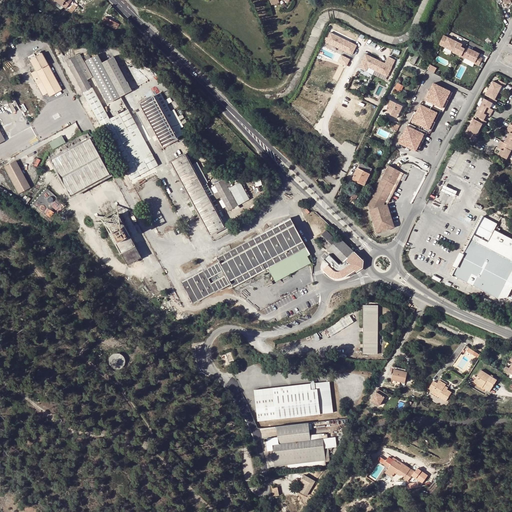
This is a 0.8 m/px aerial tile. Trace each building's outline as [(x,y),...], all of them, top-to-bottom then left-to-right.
[(54,0),(65,8),(71,0),(54,0)] [(116,29),(118,24),(105,16),(102,22),(116,29)] [(358,48),(333,35),(328,45),(353,57),(358,48)] [(462,54),(466,47),(457,43),(458,40),(448,35),(444,44),(454,49),(454,50),(462,54)] [(478,50),(467,45),(466,47),(462,55),(466,56),(476,61),(480,63),(484,56),(479,54),(477,53),(478,50)] [(40,52),(28,58),(35,71),(47,93),(49,97),(61,90),(40,52)] [(132,89),(114,55),(102,61),(97,52),(85,60),(108,103),(132,89)] [(414,64),(416,60),(418,57),(419,55),(415,53),(413,59),(412,59),(410,63),(414,64)] [(87,79),(92,76),(80,54),(66,61),(131,179),(158,165),(128,109),(110,119),(97,96),(96,97),(91,88),(92,88),(87,79)] [(394,66),(387,62),(385,66),(365,56),(359,70),(365,73),(367,68),(388,78),(394,66)] [(35,71),(31,73),(43,96),(47,93),(35,71)] [(488,100),(493,102),(495,103),(497,100),(495,99),(502,85),(504,86),(505,83),(499,80),(497,83),(493,81),(485,94),(490,96),(488,100)] [(404,86),(397,83),(394,90),(401,93),(404,86)] [(399,143),(416,151),(425,132),(428,133),(439,110),(441,112),(450,92),(433,84),(424,103),(422,102),(417,112),(415,112),(414,114),(409,124),(409,123),(399,143)] [(162,146),(183,135),(180,128),(175,118),(169,107),(174,104),(172,100),(166,103),(160,92),(139,103),(162,146)] [(450,92),(441,112),(443,113),(452,93),(450,92)] [(16,98),(14,95),(2,102),(3,105),(16,98)] [(475,114),(479,117),(483,119),(486,114),(489,116),(493,109),(490,107),(493,102),(488,100),(484,97),(475,114)] [(402,106),(390,100),(386,110),(391,112),(391,114),(397,117),(402,106)] [(428,133),(430,134),(441,112),(439,110),(428,133)] [(175,118),(180,128),(183,126),(178,117),(175,118)] [(486,120),(483,119),(479,117),(477,120),(473,118),(466,131),(470,134),(468,137),(475,141),(477,137),(475,136),(482,123),(484,124),(486,120)] [(391,129),(397,132),(400,125),(399,125),(400,124),(395,121),(391,129)] [(416,151),(418,152),(428,133),(425,132),(416,151)] [(62,135),(48,141),(52,148),(65,142),(62,135)] [(98,181),(110,174),(89,136),(50,157),(71,195),(87,186),(98,181)] [(511,146),(511,139),(506,136),(504,141),(501,140),(497,147),(500,148),(497,153),(506,158),(511,146)] [(215,192),(208,196),(202,185),(191,164),(185,154),(171,161),(210,234),(224,226),(211,201),(218,197),(225,211),(248,198),(239,181),(228,187),(223,178),(211,184),(215,192)] [(19,193),(29,187),(16,161),(5,167),(19,193)] [(197,162),(191,164),(202,185),(209,182),(197,162)] [(358,168),(370,174),(372,169),(360,164),(358,168)] [(385,206),(384,205),(385,203),(401,173),(389,166),(387,171),(385,170),(383,174),(384,175),(368,206),(377,234),(392,229),(385,206)] [(358,168),(353,178),(358,181),(357,182),(365,186),(370,174),(358,168)] [(153,173),(134,184),(136,186),(155,176),(153,173)] [(404,174),(401,173),(385,203),(388,204),(404,174)] [(155,176),(136,186),(136,187),(155,176)] [(103,190),(98,181),(87,186),(92,196),(103,190)] [(447,187),(443,185),(441,191),(444,192),(448,194),(451,196),(455,197),(457,192),(454,190),(450,188),(447,187)] [(66,206),(47,188),(31,206),(50,223),(57,213),(66,206)] [(392,229),(395,228),(388,204),(385,206),(392,229)] [(104,222),(128,264),(141,257),(135,246),(135,245),(118,215),(115,216),(107,221),(104,222)] [(505,284),(511,271),(511,238),(494,229),(497,223),(483,216),(474,233),(469,243),(453,275),(498,298),(507,297),(511,288),(505,284)] [(219,261),(212,265),(206,268),(181,281),(193,304),(231,284),(232,287),(245,280),(246,282),(248,281),(250,284),(270,273),(272,272),(269,267),(289,257),(292,263),(308,255),(306,255),(305,254),(308,252),(290,218),(217,257),(219,261)] [(364,262),(340,238),(338,241),(327,230),(318,239),(352,273),(364,262)] [(276,282),(311,262),(308,255),(292,263),(289,257),(269,267),(272,272),(270,273),(276,282)] [(378,305),(363,305),(363,354),(377,354),(378,305)] [(184,317),(181,311),(173,315),(176,321),(184,317)] [(235,362),(231,352),(221,356),(225,366),(235,362)] [(123,367),(125,364),(125,362),(125,359),(124,357),(122,355),(120,353),(117,353),(114,353),(112,355),(110,357),(109,360),(109,362),(110,365),(111,367),(114,369),(116,370),(119,369),(121,368),(123,367)] [(511,362),(511,363),(509,361),(506,365),(504,364),(502,367),(504,369),(505,367),(511,371),(511,362)] [(391,380),(405,382),(407,372),(394,369),(391,380)] [(473,382),(483,388),(485,385),(491,389),(497,381),(481,370),(473,382)] [(335,412),(330,381),(315,382),(316,388),(312,388),(311,383),(254,389),(258,421),(335,412)] [(452,393),(447,390),(444,388),(445,386),(438,382),(437,384),(433,381),(428,389),(432,391),(439,395),(438,397),(446,402),(452,393)] [(389,395),(380,390),(378,394),(375,393),(371,400),(379,406),(385,397),(387,398),(389,395)] [(324,447),(324,439),(322,440),(315,440),(315,435),(311,435),(310,425),(278,429),(279,439),(268,440),(269,451),(274,451),(276,466),(326,460),(326,458),(324,447)] [(324,447),(329,446),(337,445),(336,438),(324,439),(324,447)] [(392,464),(391,465),(394,472),(397,473),(398,471),(401,474),(406,476),(404,478),(409,481),(414,473),(410,470),(411,468),(404,463),(402,465),(395,460),(392,464)] [(307,495),(315,481),(304,475),(304,476),(301,474),(297,473),(296,477),(302,479),(301,481),(305,483),(300,491),(307,495)] [(296,500),(279,503),(280,511),(295,511),(298,511),(296,500)]
